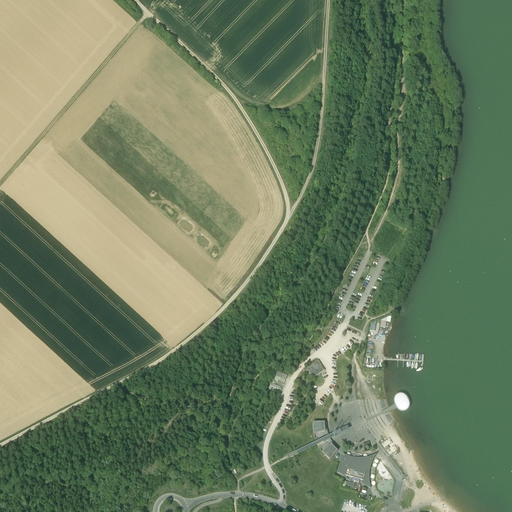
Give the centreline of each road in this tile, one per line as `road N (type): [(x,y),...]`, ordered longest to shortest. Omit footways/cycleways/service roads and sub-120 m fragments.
road 1 (track): [(0,446),(192,336),(237,293),(287,217),(280,180),(234,98),(134,0)]
road 2 (unknown): [(118,383),(154,402),(206,404),(314,346),(317,324),(359,243),(370,239),(397,175),(402,0)]
road 3 (track): [(147,13),(0,185)]
road 4 (track): [(287,217),(317,138),(328,0)]
